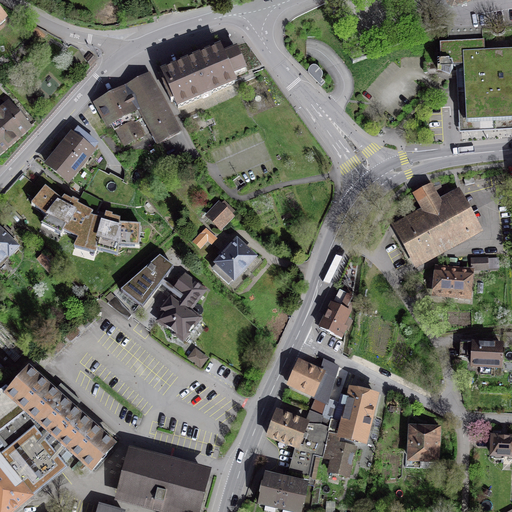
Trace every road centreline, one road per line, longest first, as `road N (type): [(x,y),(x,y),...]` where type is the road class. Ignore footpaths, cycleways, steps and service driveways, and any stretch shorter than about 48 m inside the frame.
road 1 (residential): [(511,419),(461,416),(295,341)]
road 2 (residential): [(251,10),(274,58),(378,182)]
road 3 (primary): [(295,341),(227,511)]
road 4 (primary): [(378,182),(343,228),(295,341)]
road 5 (residential): [(120,55),(0,184)]
road 6 (residential): [(251,10),(120,55)]
road 7 (primary): [(511,149),(433,159),(378,182)]
road 8 (residential): [(8,0),(120,55)]
